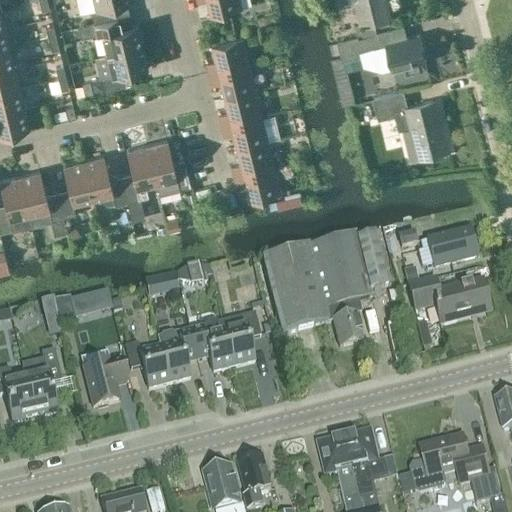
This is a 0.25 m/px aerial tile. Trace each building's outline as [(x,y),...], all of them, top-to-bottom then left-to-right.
[(48,11),(45,0),(37,0),(41,13),(48,11)] [(130,0),(92,0),(95,9),(90,11),(93,23),(117,17),(115,6),(131,2),(130,0)] [(240,9),(238,0),(195,0),(197,4),(206,1),(209,17),(240,9)] [(355,27),(357,36),(377,31),(375,22),(390,19),(385,0),(337,0),(338,3),(352,0),(356,0),(362,25),(355,27)] [(511,0),(499,0),(501,17),(511,16),(511,0)] [(120,29),(117,17),(93,23),(96,35),(101,34),(106,55),(141,47),(136,25),(120,29)] [(48,39),(55,37),(52,27),(45,28),(48,39)] [(0,51),(9,49),(4,29),(0,29),(0,51)] [(377,31),(357,36),(337,41),(342,60),(360,55),(363,67),(381,73),(391,71),(390,68),(392,68),(392,70),(426,62),(420,36),(381,46),(377,31)] [(58,50),(55,37),(48,39),(51,52),(58,50)] [(208,75),(248,65),(241,39),(210,46),(214,62),(205,64),(208,75)] [(147,69),(141,47),(106,55),(111,76),(101,78),(104,91),(134,84),(131,72),(147,69)] [(0,72),(13,69),(9,49),(0,51),(0,72)] [(248,65),(208,75),(211,86),(220,84),(223,98),(254,91),(248,65)] [(57,80),(65,78),(62,66),(54,68),(57,80)] [(0,93),(18,89),(13,69),(0,72),(0,93)] [(68,90),(65,78),(57,80),(60,92),(68,90)] [(0,114),(23,109),(18,89),(0,93),(0,114)] [(254,91),(223,98),(227,113),(218,115),(220,126),(260,117),(254,91)] [(391,107),(407,103),(404,92),(372,99),(377,121),(394,117),(391,107)] [(417,159),(449,152),(437,101),(406,108),(417,159)] [(67,120),(74,119),(72,106),(64,108),(67,120)] [(0,136),(28,129),(23,109),(0,114),(0,136)] [(236,151),(267,143),(260,117),(220,126),(223,137),(232,135),(236,151)] [(146,145),(155,184),(175,179),(178,190),(190,186),(184,161),(172,164),(166,140),(146,145)] [(273,169),(267,143),(236,151),(239,164),(230,167),(233,178),(273,169)] [(145,186),(155,184),(146,145),(126,150),(132,174),(120,177),(126,202),(147,197),(145,186)] [(114,205),(126,202),(120,177),(109,180),(103,156),(82,161),(92,199),(112,194),(114,205)] [(72,204),(92,199),(82,161),(62,166),(68,190),(56,192),(63,218),(74,215),(72,204)] [(280,195),(273,169),(233,178),(236,189),(245,186),(248,202),(280,195)] [(19,176),(28,215),(48,210),(51,220),(63,218),(56,192),(45,195),(39,171),(19,176)] [(0,206),(0,232),(11,230),(8,220),(28,215),(19,176),(0,180),(0,187),(4,205),(0,206)] [(298,195),(290,197),(275,200),(277,210),(301,204),(298,195)] [(433,268),(475,257),(468,231),(426,242),(433,268)] [(386,286),(373,235),(356,239),(355,234),(308,247),(262,260),(282,336),(332,322),(339,349),(362,343),(356,316),(361,314),(357,301),(371,298),(369,291),(386,286)] [(392,234),(383,236),(388,254),(397,252),(392,234)] [(399,249),(414,245),(412,235),(397,239),(399,249)] [(409,283),(428,279),(425,267),(406,272),(409,283)] [(183,271),(170,280),(178,291),(191,283),(183,271)] [(409,287),(411,298),(410,298),(414,312),(434,307),(439,326),(470,318),(469,314),(488,309),(481,281),(438,293),(434,280),(409,287)] [(107,293),(69,303),(73,319),(111,309),(107,293)] [(73,321),(73,319),(69,303),(68,302),(54,305),(56,315),(59,325),(73,321)] [(223,331),(233,369),(254,364),(248,341),(260,338),(254,315),(241,318),(243,326),(223,331)] [(379,321),(363,321),(364,357),(380,356),(379,321)] [(195,355),(197,362),(209,359),(212,374),(233,369),(223,331),(222,324),(219,324),(215,322),(207,324),(206,327),(189,331),(195,355)] [(184,358),(195,355),(189,331),(174,335),(170,333),(162,335),(160,338),(157,339),(159,347),(169,386),(190,380),(184,358)] [(297,341),(311,392),(324,388),(310,338),(297,341)] [(148,391),(169,386),(159,347),(139,352),(137,345),(124,348),(130,371),(142,368),(148,391)] [(24,378),(34,419),(56,414),(49,385),(61,383),(54,351),(41,354),(43,362),(35,364),(37,375),(24,378)] [(115,388),(127,384),(121,362),(105,366),(105,364),(82,370),(93,409),(119,403),(115,388)] [(12,425),(34,419),(24,378),(11,381),(9,370),(0,372),(0,397),(5,396),(12,425)] [(511,396),(495,401),(503,432),(510,431),(511,439),(511,396)] [(354,481),(358,499),(372,496),(367,476),(380,473),(370,433),(344,439),(354,481)] [(420,449),(424,464),(413,467),(410,471),(411,475),(398,479),(403,495),(416,492),(420,494),(430,492),(442,489),(445,484),(442,476),(457,472),(460,486),(470,483),(475,506),(500,500),(493,471),(488,473),(482,449),(467,454),(463,438),(420,449)] [(354,481),(344,439),(318,446),(328,485),(338,483),(344,511),(361,511),(358,499),(354,481)] [(263,510),(260,496),(271,492),(263,460),(238,466),(246,498),(244,499),(246,511),(253,511),(254,511),(263,510)] [(240,511),(229,469),(205,475),(214,511),(217,511),(230,509),(230,511),(240,511)] [(145,511),(140,492),(101,502),(103,511),(145,511)]
